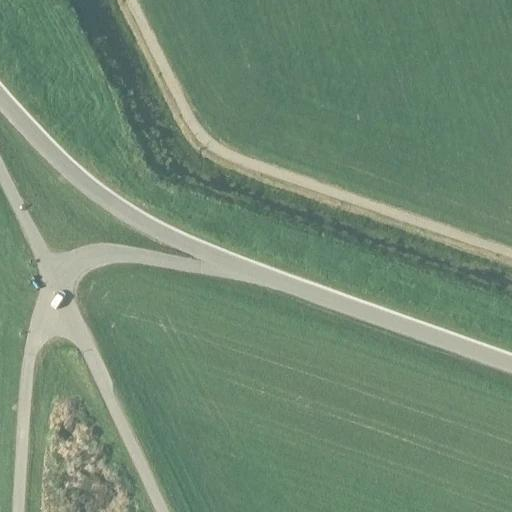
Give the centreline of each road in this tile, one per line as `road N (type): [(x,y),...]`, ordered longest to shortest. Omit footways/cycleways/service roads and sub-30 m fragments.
road 1 (unclassified): [(242,272),(99,199),(0,103)]
road 2 (unclassified): [(511,362),(242,272)]
road 3 (unclassified): [(162,511),(52,270)]
road 4 (unclassified): [(16,511),(29,347),(52,270)]
road 5 (unclassified): [(52,270),(100,252),(242,272)]
